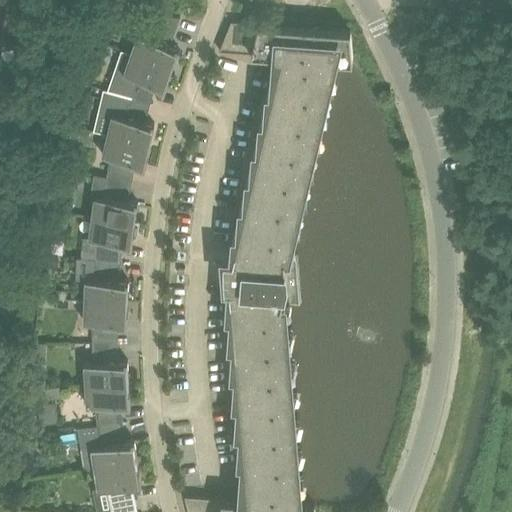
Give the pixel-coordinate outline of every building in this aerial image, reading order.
[(0,41),(19,44),(22,4),(0,1),(0,41)] [(180,16),(138,12),(131,31),(137,33),(130,52),(172,66),(178,46),(169,43),(180,16)] [(247,21),(236,20),(231,20),(226,34),(246,35),(247,21)] [(189,511),(314,511),(314,504),(299,503),(302,492),(301,492),(292,491),(296,477),(299,463),(299,462),(298,463),(290,462),(293,448),(294,448),(297,434),(296,433),(296,434),(287,433),(291,419),(295,405),(294,404),(294,405),(285,404),(289,389),(289,390),(292,375),(291,375),(283,375),(286,360),(287,360),(290,346),(289,346),(280,346),(284,331),(288,317),(287,317),(290,301),(300,302),(296,257),(294,257),(293,241),(292,226),(291,211),(299,212),(300,212),(299,198),(297,183),(306,184),(307,184),(306,169),(305,169),(304,155),(313,155),(313,156),(314,156),(313,141),(312,141),(311,126),(320,127),(319,113),(318,98),(326,99),(327,99),(326,84),(324,69),(333,70),(333,71),(334,70),(333,59),(353,60),(351,29),(247,21),(246,35),(226,34),(219,50),(287,55),(286,64),(281,64),(279,83),(275,83),(273,112),(268,111),(266,140),(261,140),(259,168),(255,168),(252,197),(248,196),(246,225),(241,225),(239,254),(235,253),(234,263),(223,262),(225,284),(225,285),(226,285),(232,286),(231,296),(236,296),(234,325),(238,325),(236,354),(240,354),(238,383),(243,383),(241,412),(245,413),(243,441),(247,442),(245,470),(250,471),(248,490),(254,491),(253,500),(185,495),(189,511)] [(172,66),(130,52),(123,72),(131,75),(126,95),(150,102),(155,83),(165,87),(170,73),(169,73),(172,66)] [(145,120),(150,102),(126,95),(120,114),(112,112),(107,133),(150,143),(154,122),(145,120)] [(150,143),(107,133),(102,154),(110,156),(107,175),(131,180),(135,161),(145,164),(149,150),(148,149),(150,143)] [(91,215),(135,221),(138,200),(128,199),(131,180),(107,175),(103,195),(94,194),(91,215)] [(95,258),(121,260),(122,241),(133,243),(135,228),(134,228),(135,221),(91,215),(89,237),(97,238),(95,258)] [(45,265),(53,265),(58,266),(59,255),(47,254),(45,265)] [(121,260),(95,258),(94,278),(85,278),(84,299),(128,301),(129,280),(119,279),(121,260)] [(128,307),(128,301),(84,299),(83,320),(92,321),(92,341),(118,341),(117,322),(128,322),(129,307),(128,307)] [(85,383),(129,381),(128,359),(118,360),(118,341),(92,341),(93,361),(84,362),(85,383)] [(33,342),(30,362),(47,362),(47,342),(33,342)] [(95,404),(97,424),(122,421),(120,402),(131,402),(130,387),(129,387),(129,381),(85,383),(86,404),(95,404)] [(26,386),(23,399),(50,396),(49,384),(39,385),(31,385),(26,386)] [(91,446),(94,467),(138,460),(134,439),(125,440),(122,421),(97,424),(79,426),(81,447),(91,446)] [(139,466),(138,460),(94,467),(98,488),(107,486),(111,511),(137,511),(131,482),(142,481),(140,466),(139,466)]
